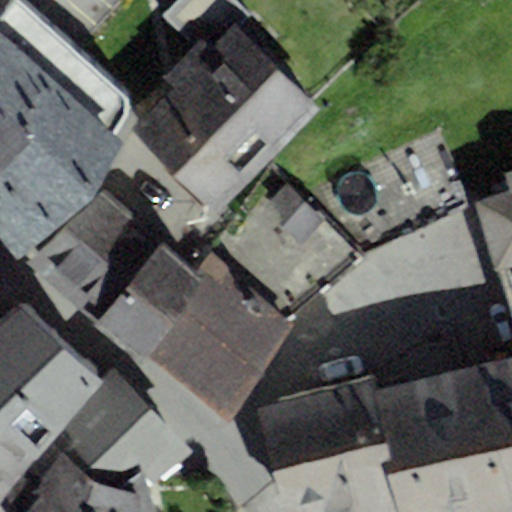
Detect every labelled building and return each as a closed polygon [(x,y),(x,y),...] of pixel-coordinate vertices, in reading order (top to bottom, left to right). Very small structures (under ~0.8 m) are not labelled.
[(15,0),(0,18),(0,239),(18,259),(91,198),(125,145),(110,132),(135,105),(21,0),(15,0)] [(164,78),(175,88),(260,170),(320,108),(234,25),(211,48),(201,39),(164,78)] [(219,213),(260,170),(175,88),(134,130),(219,213)] [(440,124),(301,196),(363,256),(471,206),(440,124)] [(301,196),(276,167),(197,275),(142,359),(228,423),(292,324),(363,256),(301,196)] [(511,267),(511,172),(505,175),(510,192),(476,203),(496,271),(511,267)] [(28,263),(96,325),(163,243),(103,191),(28,263)] [(197,275),(163,243),(96,325),(142,359),(197,275)] [(511,267),(496,271),(511,325),(511,267)] [(27,305),(0,327),(0,502),(52,445),(101,381),(27,305)] [(511,360),(483,368),(511,498),(511,360)] [(511,511),(511,498),(483,368),(375,392),(401,511),(511,511)] [(147,511),(147,495),(192,454),(115,370),(101,381),(52,445),(0,502),(0,511),(147,511)] [(401,511),(375,392),(373,384),(262,408),(285,511),(401,511)]
